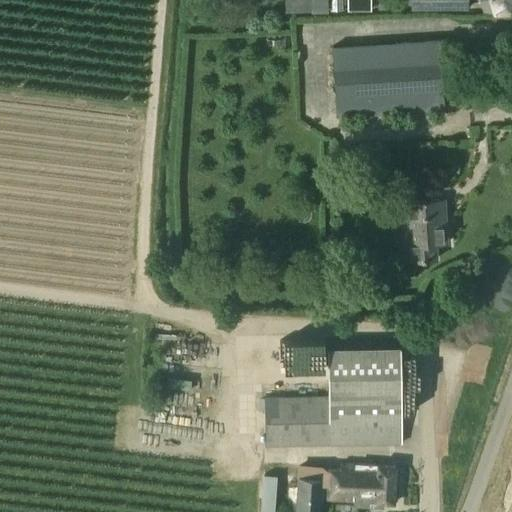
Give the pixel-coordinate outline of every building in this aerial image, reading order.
[(311,0),(285,0),(285,12),(312,12),(311,0)] [(348,0),(348,11),(372,11),(371,0),(348,0)] [(410,0),(411,9),(469,9),(469,0),(410,0)] [(511,13),(511,0),(480,0),(483,14),(511,13)] [(445,109),(440,40),(332,47),(336,117),(445,109)] [(455,249),(450,200),(394,202),(398,266),(444,266),(442,250),(455,249)] [(169,342),(168,361),(210,363),(211,344),(169,342)] [(265,398),(265,447),(402,444),(400,345),(328,346),(328,396),(265,398)] [(226,389),(226,375),(171,374),(171,387),(226,389)] [(328,486),(328,500),(353,501),(375,502),(375,507),(384,508),(384,503),(394,504),(396,467),(377,466),(340,464),(340,468),(340,472),(339,487),(328,486)] [(274,511),(277,476),(264,475),(260,511),(274,511)] [(296,511),(320,511),(322,478),(298,477),(296,511)]
